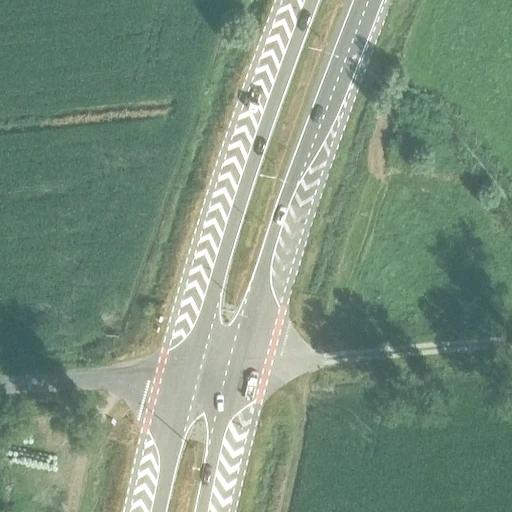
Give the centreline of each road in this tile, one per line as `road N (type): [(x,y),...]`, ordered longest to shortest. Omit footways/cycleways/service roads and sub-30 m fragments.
road 1 (trunk): [(310,0),(194,367)]
road 2 (trunk): [(239,362),(280,206),(360,0)]
road 3 (unclassified): [(511,331),(239,362)]
road 4 (tertiary): [(194,367),(0,384)]
road 5 (trunk): [(199,511),(239,362)]
road 6 (trunk): [(194,367),(159,511)]
